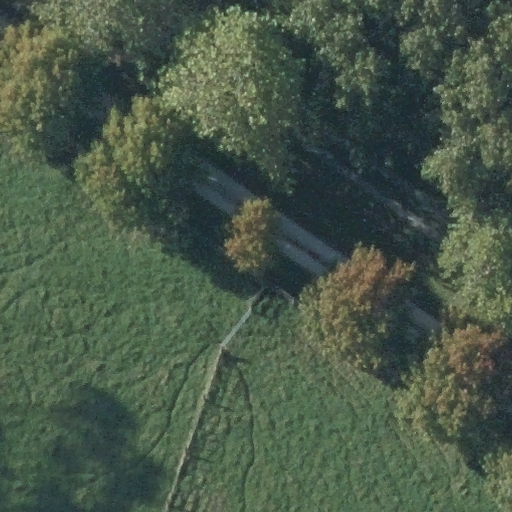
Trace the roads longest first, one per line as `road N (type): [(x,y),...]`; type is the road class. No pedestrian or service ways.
road 1 (unknown): [(0,34),(511,392)]
road 2 (unknown): [(172,0),(511,245)]
